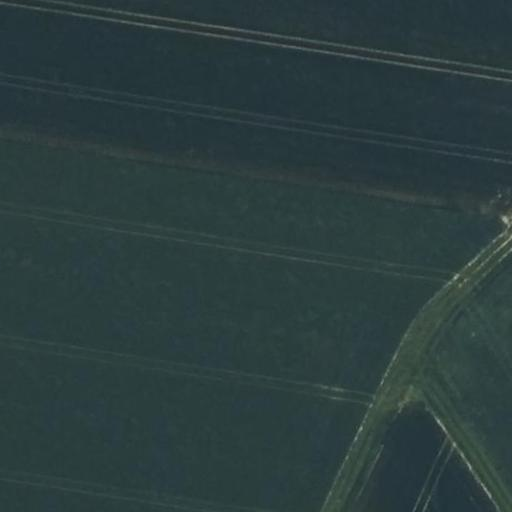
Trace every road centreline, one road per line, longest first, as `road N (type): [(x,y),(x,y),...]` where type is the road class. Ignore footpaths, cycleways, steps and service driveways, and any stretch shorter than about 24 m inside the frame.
road 1 (track): [(511,242),(427,328),(335,511)]
road 2 (track): [(412,354),(511,504)]
